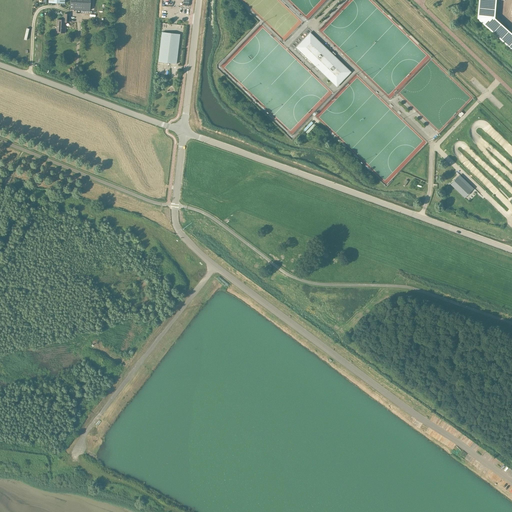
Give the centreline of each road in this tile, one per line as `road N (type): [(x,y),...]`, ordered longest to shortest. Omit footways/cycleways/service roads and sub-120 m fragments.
road 1 (unclassified): [(511,249),(183,132)]
road 2 (unclassified): [(183,132),(0,66)]
road 3 (unclassified): [(183,132),(199,0)]
